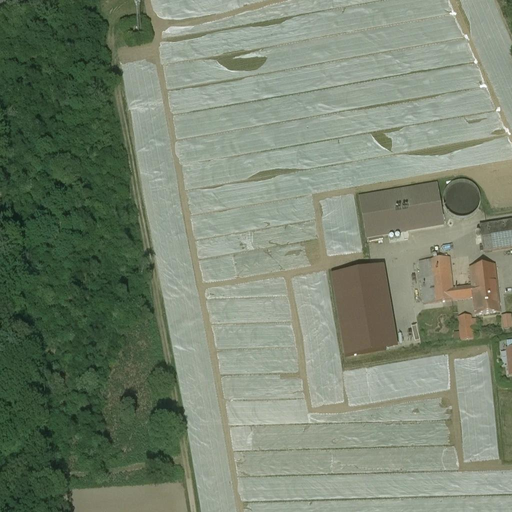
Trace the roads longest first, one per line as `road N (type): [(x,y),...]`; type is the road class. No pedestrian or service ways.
road 1 (track): [(102,5),(179,459)]
road 2 (track): [(55,511),(0,150)]
road 3 (track): [(48,465),(184,459),(196,511)]
